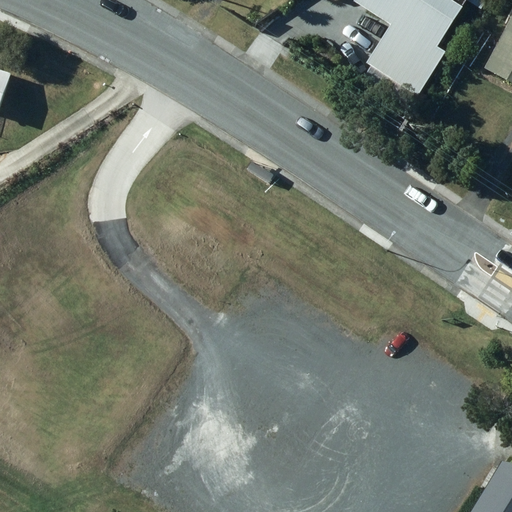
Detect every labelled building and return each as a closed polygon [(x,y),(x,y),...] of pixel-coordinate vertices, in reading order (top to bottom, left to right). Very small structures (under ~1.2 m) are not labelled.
[(393,29),(380,50),(416,72),(455,7),(444,0),(360,0),(357,7),(393,29)] [(511,0),(479,68),(511,84),(511,0)] [(219,32),(232,38),(235,31),(222,25),(219,32)] [(0,115),(8,118),(21,78),(0,71),(0,115)] [(242,169),(263,183),(269,175),(247,161),(242,169)] [(511,511),(511,471),(497,461),(463,511),(511,511)]
